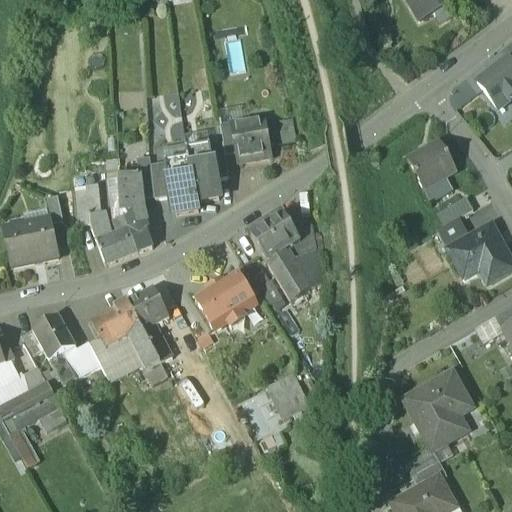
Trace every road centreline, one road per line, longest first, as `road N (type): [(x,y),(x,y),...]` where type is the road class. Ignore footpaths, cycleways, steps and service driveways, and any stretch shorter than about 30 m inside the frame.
road 1 (residential): [(0,306),(169,261),(296,186),(435,87)]
road 2 (residential): [(511,299),(389,368),(372,511)]
road 3 (track): [(301,0),(342,177)]
road 4 (residential): [(435,87),(511,220)]
